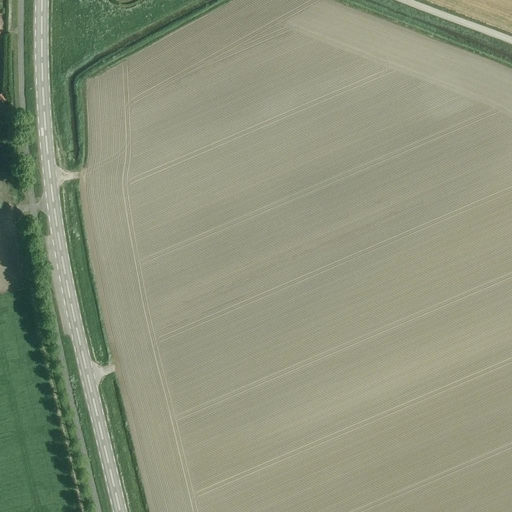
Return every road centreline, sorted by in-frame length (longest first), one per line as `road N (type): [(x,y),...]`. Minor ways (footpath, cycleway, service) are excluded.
road 1 (secondary): [(120,511),(65,290),(44,135),(41,0)]
road 2 (unclassified): [(511,44),(397,0)]
